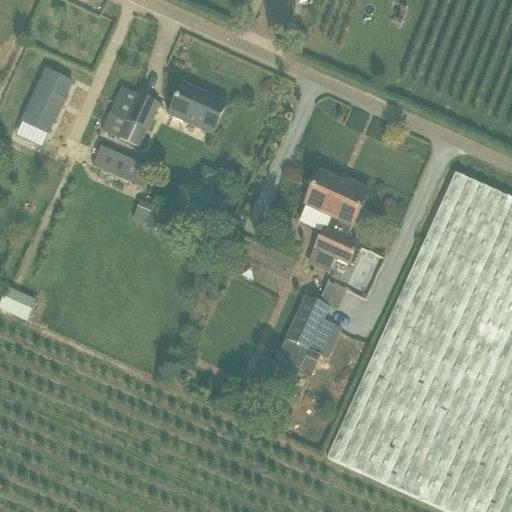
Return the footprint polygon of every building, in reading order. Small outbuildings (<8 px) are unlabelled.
[(56,122),(66,102),(65,102),(73,85),(47,73),(23,124),(49,136),(55,122),(56,122)] [(228,106),(184,86),(170,117),(214,137),(228,106)] [(138,97),(126,123),(119,140),(140,150),(148,133),(160,107),(138,97)] [(144,191),(153,171),(101,148),(93,169),(144,191)] [(511,511),(511,200),(456,175),(448,193),(328,460),(444,511),(511,511)] [(321,176),(307,207),(300,221),(325,232),(317,251),(350,266),(359,248),(347,242),(369,194),(349,184),(347,188),(321,176)] [(142,202),(133,220),(145,227),(154,209),(142,202)] [(365,290),(375,256),(361,252),(350,286),(365,290)] [(31,323),(41,301),(13,289),(3,311),(31,323)] [(310,352),(324,322),(330,309),(306,298),(277,361),(301,372),(307,359),(318,364),(322,357),(310,352)]
